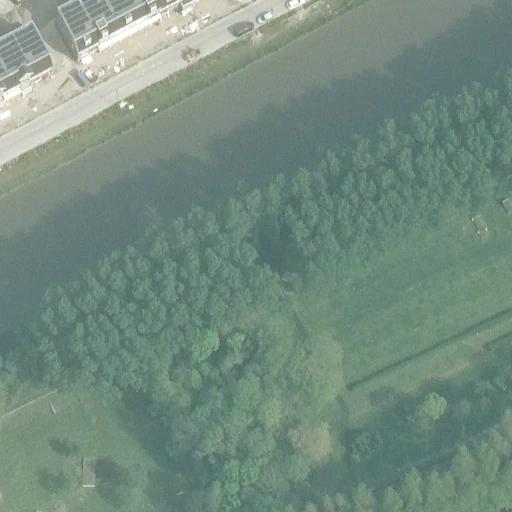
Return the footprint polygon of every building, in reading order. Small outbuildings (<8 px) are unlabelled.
[(122,0),(102,0),(98,3),(118,41),(138,31),(122,0)] [(147,0),(122,0),(138,31),(159,20),(147,0)] [(173,0),(147,0),(159,20),(179,10),(173,0)] [(173,0),(179,10),(197,0),(173,0)] [(98,3),(77,13),(98,52),(118,41),(98,3)] [(77,13),(56,24),(77,63),(98,52),(77,13)] [(31,39),(11,50),(31,88),(52,78),(31,39)] [(11,50),(0,55),(0,77),(11,99),(31,88),(11,50)] [(0,104),(11,99),(0,77),(0,104)]
